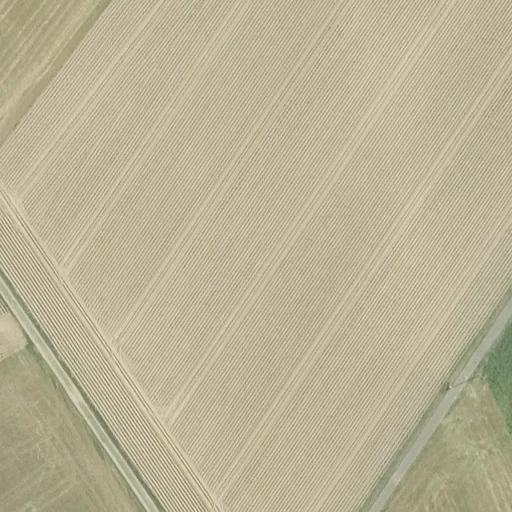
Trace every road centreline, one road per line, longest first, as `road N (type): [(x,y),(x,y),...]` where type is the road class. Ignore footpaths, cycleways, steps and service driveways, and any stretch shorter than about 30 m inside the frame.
road 1 (track): [(0,292),(144,511)]
road 2 (track): [(511,304),(371,511)]
